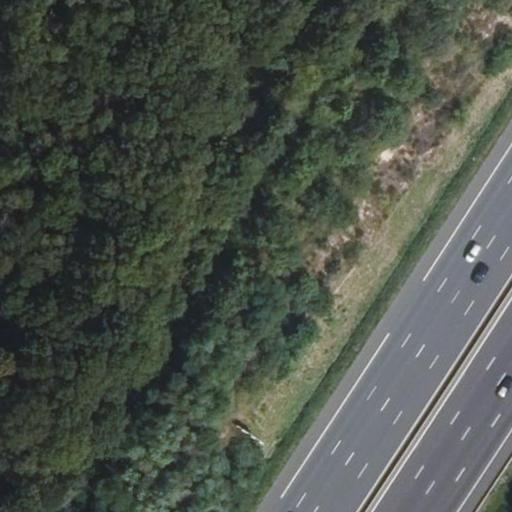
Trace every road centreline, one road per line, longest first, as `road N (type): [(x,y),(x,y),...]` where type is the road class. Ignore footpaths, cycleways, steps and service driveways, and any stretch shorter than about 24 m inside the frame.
road 1 (motorway): [(511,206),(311,511)]
road 2 (motorway): [(415,511),(511,364)]
